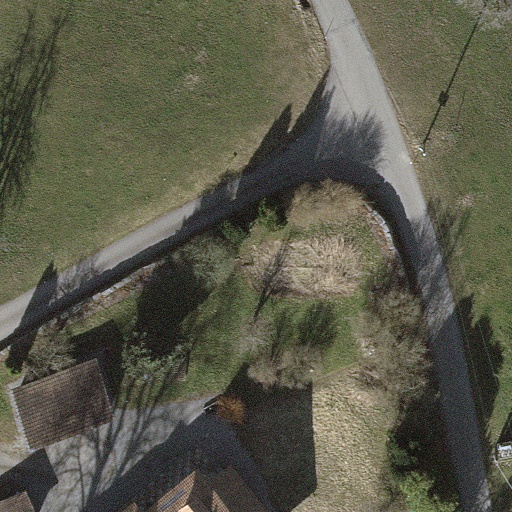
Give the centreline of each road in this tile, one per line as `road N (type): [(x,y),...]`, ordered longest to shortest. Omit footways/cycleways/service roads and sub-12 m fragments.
road 1 (residential): [(389,125),(0,340)]
road 2 (unclassified): [(389,125),(424,230),(479,511)]
road 3 (unclassified): [(332,0),(389,125)]
